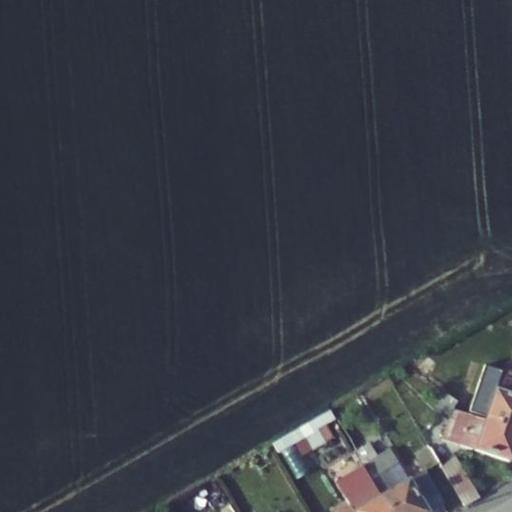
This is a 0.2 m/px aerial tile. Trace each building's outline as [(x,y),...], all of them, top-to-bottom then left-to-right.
[(491,377),(511,393),(511,360),(511,364),(499,358),(491,377)] [(498,428),(511,433),(511,393),(491,377),(488,375),(472,402),(501,421),(498,428)] [(435,507),(483,480),(466,450),(448,460),(435,435),(404,452),(435,507)] [(404,452),(398,441),(368,458),(384,487),(353,505),(357,511),(426,511),(435,507),(404,452)] [(488,461),(502,487),(511,481),(511,461),(506,451),(488,461)] [(272,505),(262,487),(252,493),(262,511),(272,505)] [(311,511),(305,500),(284,511),(311,511)]
